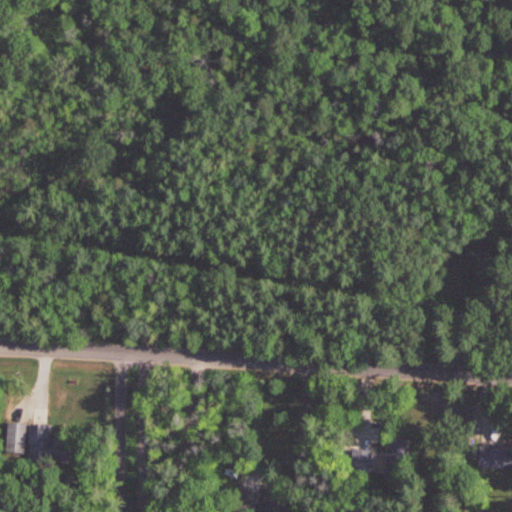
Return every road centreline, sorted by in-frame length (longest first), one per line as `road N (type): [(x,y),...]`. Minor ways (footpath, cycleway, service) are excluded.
road 1 (residential): [(511,381),(0,348)]
road 2 (residential): [(119,356),(119,511)]
